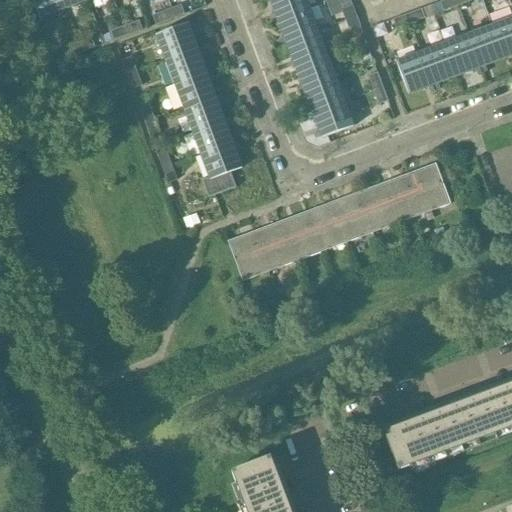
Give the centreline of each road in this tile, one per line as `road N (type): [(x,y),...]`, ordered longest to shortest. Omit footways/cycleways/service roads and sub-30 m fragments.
road 1 (residential): [(511,102),(325,174),(303,174),(284,158),(224,0)]
road 2 (residential): [(322,511),(302,449),(311,432),(511,355)]
road 3 (unclassified): [(98,511),(0,306)]
